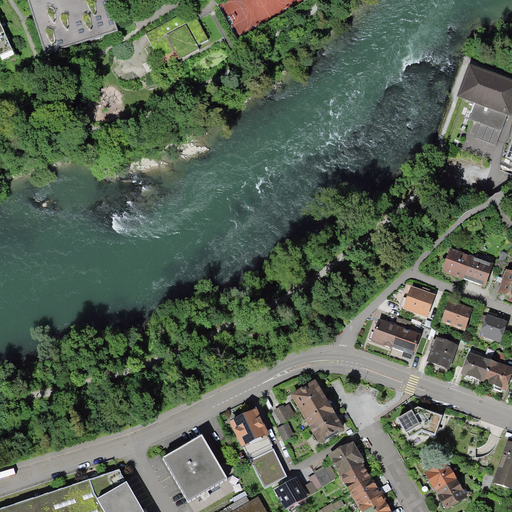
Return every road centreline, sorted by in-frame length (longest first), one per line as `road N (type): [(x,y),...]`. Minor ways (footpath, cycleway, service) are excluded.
road 1 (track): [(438,158),(405,207),(304,287),(152,361),(0,404)]
road 2 (residential): [(344,362),(287,371),(127,446)]
road 3 (residential): [(344,362),(351,330),(408,273),(511,310)]
road 4 (residential): [(411,384),(366,420),(419,511)]
road 5 (residential): [(127,446),(0,482)]
